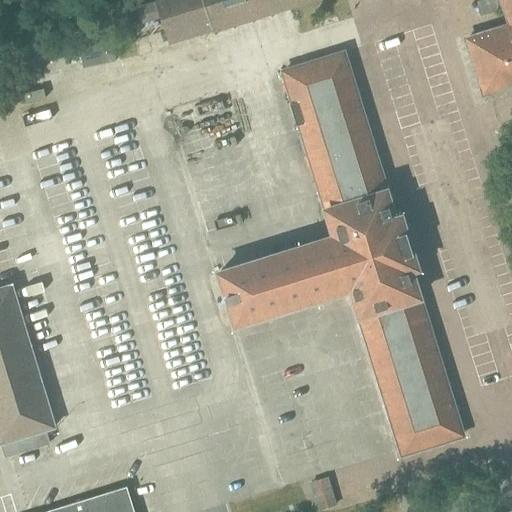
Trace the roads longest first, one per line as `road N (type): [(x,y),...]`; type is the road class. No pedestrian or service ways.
road 1 (unknown): [(356,23),(511,471)]
road 2 (unknown): [(144,89),(214,345),(214,396),(175,440)]
road 3 (unknown): [(13,133),(96,403),(110,420),(175,440)]
road 4 (unknown): [(175,440),(72,103)]
road 5 (unknown): [(356,23),(144,89)]
road 6 (unknown): [(415,2),(441,9),(478,124)]
